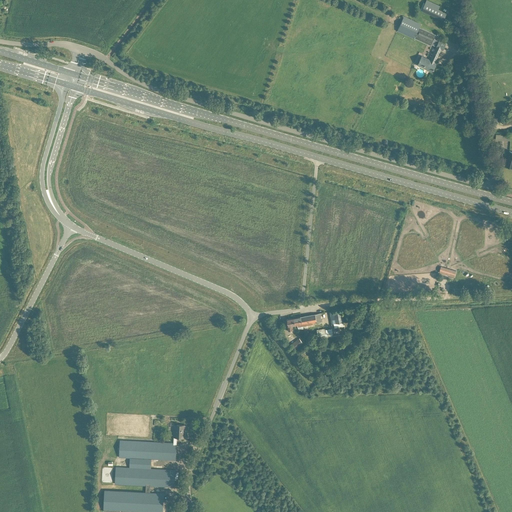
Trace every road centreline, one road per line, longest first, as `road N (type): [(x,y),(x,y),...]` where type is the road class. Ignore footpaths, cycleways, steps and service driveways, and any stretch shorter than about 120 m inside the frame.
road 1 (secondary): [(511,202),(74,74)]
road 2 (unclassified): [(488,188),(169,95),(81,49)]
road 3 (secondary): [(74,87),(317,157)]
road 4 (track): [(511,295),(302,308)]
road 5 (unclassified): [(71,225),(233,297),(253,319)]
road 6 (unclassified): [(195,511),(192,467),(253,319)]
road 7 (unclassified): [(253,319),(302,308),(317,157)]
road 8 (secondary): [(317,157),(511,212)]
road 9 (unclassified): [(488,188),(493,170),(461,0)]
road 10 (unclassified): [(71,225),(0,359)]
road 11 (unclassified): [(67,84),(42,174),(50,198)]
